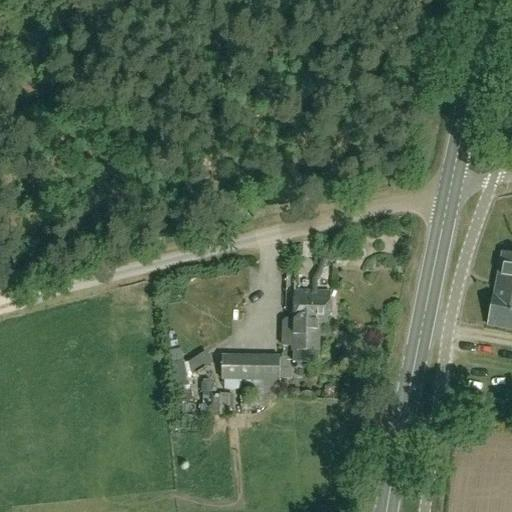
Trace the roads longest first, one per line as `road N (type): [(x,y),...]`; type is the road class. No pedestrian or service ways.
road 1 (primary): [(389,511),(449,190)]
road 2 (unclassified): [(159,261),(449,190)]
road 3 (primary): [(449,190),(488,0)]
road 4 (track): [(0,302),(159,261)]
